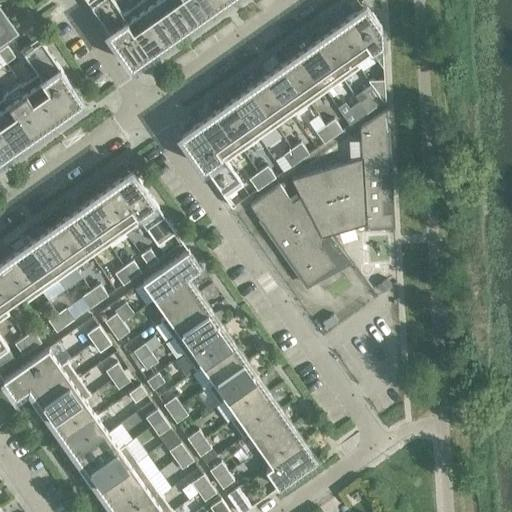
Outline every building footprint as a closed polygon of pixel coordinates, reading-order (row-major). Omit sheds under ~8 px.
[(113,0),(91,0),(88,2),(101,20),(102,19),(106,25),(105,26),(132,65),(149,52),(122,14),(123,13),(113,0)] [(183,29),(162,0),(141,0),(139,2),(166,41),(183,29)] [(199,17),(187,0),(162,0),(183,29),(199,17)] [(216,5),(212,0),(187,0),(199,17),(216,5)] [(166,41),(139,2),(123,13),(122,14),(149,52),(166,41)] [(382,26),(366,4),(349,17),(372,49),(371,50),(384,68),(382,26)] [(0,11),(1,11),(1,10),(0,10),(0,37),(14,28),(4,15),(1,17),(0,14),(0,11)] [(372,49),(349,17),(332,28),(359,67),(360,67),(356,60),(371,50),(372,49)] [(359,67),(332,28),(315,40),(343,79),(359,67)] [(51,55),(39,37),(21,50),(37,73),(42,79),(65,111),(83,99),(56,60),(54,62),(50,56),(51,55)] [(343,79),(315,40),(299,52),(326,91),(343,79)] [(17,55),(9,43),(0,49),(8,61),(17,55)] [(326,91),(299,52),(282,64),(309,102),(326,91)] [(309,102),(282,64),(265,75),(293,114),(309,102)] [(42,79),(37,73),(21,84),(26,91),(49,123),(65,111),(42,79)] [(293,114),(265,75),(249,87),(276,126),(293,114)] [(386,99),(385,80),(369,81),(383,101),(386,99)] [(276,126),(249,87),(232,99),(259,138),(276,126)] [(49,123),(26,91),(9,102),(32,135),(49,123)] [(367,94),(358,101),(367,113),(376,106),(367,94)] [(5,96),(0,99),(0,124),(15,147),(32,135),(9,102),(5,96)] [(259,138),(232,99),(215,111),(243,149),(259,138)] [(367,113),(358,101),(349,107),(357,119),(367,113)] [(390,175),(386,109),(360,127),(362,157),(292,178),(301,196),(298,197),(295,199),(292,201),(280,184),(250,205),(307,285),(336,264),(324,247),(328,245),(330,238),(329,234),(366,223),(366,227),(393,225),(392,211),(384,211),(383,201),(392,201),(391,185),(383,185),(382,176),(390,175)] [(243,149),(215,111),(199,122),(226,161),(227,161),(243,149)] [(334,118),(325,124),(333,136),(342,130),(334,118)] [(226,161),(199,122),(181,135),(208,173),(210,172),(214,178),(213,179),(225,197),(243,184),(227,161),(226,161)] [(0,157),(15,147),(0,124),(0,157)] [(333,136),(325,124),(316,131),(324,143),(333,136)] [(301,141),(292,148),(300,160),(309,153),(301,141)] [(300,160),(292,148),(282,154),(291,166),(300,160)] [(267,165),(258,171),(267,183),(276,177),(267,165)] [(159,208),(132,169),(115,181),(138,214),(137,215),(141,221),(158,244),(176,232),(164,214),(162,215),(158,209),(159,208)] [(267,183),(258,171),(249,178),(257,190),(267,183)] [(138,214),(115,181),(98,193),(125,232),(141,221),(137,215),(138,214)] [(125,232),(98,193),(81,205),(109,244),(125,232)] [(109,244),(81,205),(65,217),(92,256),(109,244)] [(92,256),(65,217),(48,228),(75,267),(92,256)] [(75,267),(48,228),(31,240),(59,279),(75,267)] [(59,279),(31,240),(15,252),(42,291),(59,279)] [(141,254),(149,266),(158,259),(150,247),(141,254)] [(190,251),(188,249),(143,281),(155,298),(188,276),(201,267),(194,257),(192,258),(188,252),(190,251)] [(42,291),(15,252),(0,262),(0,266),(25,303),(42,291)] [(133,259),(124,266),(132,277),(142,271),(133,259)] [(25,303),(0,266),(0,302),(9,314),(5,308),(20,297),(25,303)] [(132,277),(124,266),(115,272),(123,284),(132,277)] [(188,276),(155,298),(166,314),(160,319),(160,320),(199,292),(188,276)] [(388,278),(378,285),(383,293),(393,285),(388,278)] [(100,283),(91,289),(99,301),(108,294),(100,283)] [(99,301),(91,289),(82,296),(90,307),(99,301)] [(211,309),(199,292),(160,320),(172,336),(211,309)] [(0,320),(9,314),(0,302),(0,320)] [(67,306),(57,313),(66,324),(75,318),(67,306)] [(223,326),(211,309),(172,336),(184,353),(223,326)] [(116,312),(105,320),(111,329),(123,321),(116,312)] [(66,324),(57,313),(48,319),(56,331),(66,324)] [(334,314),(323,322),(328,329),(339,321),(334,314)] [(129,330),(123,321),(111,329),(118,339),(129,330)] [(105,334),(98,325),(87,333),(93,342),(105,334)] [(235,342),(223,326),(184,353),(196,370),(235,342)] [(33,329),(24,336),(32,348),(42,341),(33,329)] [(111,343),(105,334),(93,342),(100,351),(111,343)] [(0,355),(9,349),(0,336),(0,355)] [(32,348),(24,336),(15,342),(23,354),(32,348)] [(145,342),(133,350),(140,359),(151,351),(145,342)] [(246,359),(235,342),(196,370),(202,366),(213,381),(207,385),(207,386),(246,359)] [(61,364),(49,347),(3,379),(5,381),(6,380),(10,386),(9,387),(16,397),(29,388),(29,387),(67,360),(67,359),(61,364)] [(9,349),(0,355),(0,369),(16,358),(9,349)] [(158,360),(151,351),(140,359),(146,368),(158,360)] [(258,376),(246,359),(207,386),(219,403),(258,376)] [(79,377),(67,360),(29,387),(29,388),(40,404),(79,377)] [(124,371),(117,361),(105,370),(112,379),(124,371)] [(130,380),(124,371),(112,379),(118,388),(130,380)] [(158,371),(151,376),(146,379),(153,389),(165,381),(158,371)] [(270,392),(258,376),(219,403),(220,404),(226,399),(237,415),(230,419),(231,420),(270,392)] [(91,394),(79,377),(40,404),(52,421),(91,394)] [(140,384),(135,387),(128,392),(135,402),(147,393),(140,384)] [(282,409),(270,392),(231,420),(243,436),(282,409)] [(91,394),(52,421),(64,438),(96,415),(85,399),(91,394)] [(175,395),(163,404),(170,413),(182,404),(175,395)] [(188,414),(182,404),(170,413),(176,422),(188,414)] [(164,417),(157,408),(145,416),(152,425),(164,417)] [(293,426),(282,409),(243,436),(243,437),(249,433),(261,449),(293,426)] [(108,431),(96,415),(64,438),(76,454),(108,431)] [(170,426),(164,417),(152,425),(158,435),(170,426)] [(305,442),(293,426),(261,449),(272,465),(305,442)] [(199,429),(187,437),(193,446),(205,438),(199,429)] [(119,447),(108,431),(76,454),(87,471),(126,444),(126,443),(119,447)] [(212,447),(205,438),(193,446),(200,455),(212,447)] [(187,450),(181,441),(169,450),(175,459),(187,450)] [(317,460),(305,442),(272,465),(266,469),(279,487),(297,474),(296,472),(302,468),(303,470),(317,460)] [(138,460),(126,444),(87,471),(99,488),(138,460)] [(194,460),(187,450),(175,459),(182,468),(194,460)] [(150,477),(138,460),(99,488),(111,504),(150,477)] [(221,461),(210,469),(216,478),(228,470),(221,461)] [(234,479),(228,470),(216,478),(222,487),(234,479)] [(210,483),(203,473),(192,482),(198,491),(210,483)] [(135,511),(161,494),(150,477),(111,504),(116,511),(135,511)] [(216,492),(210,483),(198,491),(205,500),(216,492)] [(238,486),(227,494),(239,511),(242,511),(252,506),(238,486)] [(170,511),(173,510),(161,494),(135,511),(170,511)] [(230,511),(221,498),(210,506),(214,511),(230,511)]
